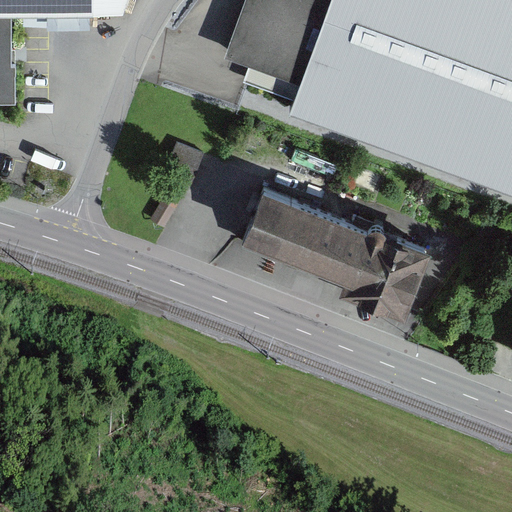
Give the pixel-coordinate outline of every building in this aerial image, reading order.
[(0,0),(0,9),(10,10),(126,8),(128,0),(0,0)] [(511,0),(243,0),(225,51),(250,60),(243,79),(291,97),(288,106),(511,186),(511,0)] [(0,9),(0,98),(16,99),(17,61),(10,60),(10,10),(0,9)] [(178,139),(165,170),(192,182),(205,151),(178,139)] [(344,279),(368,216),(267,176),(242,239),(344,279)] [(165,193),(152,214),(166,223),(179,202),(165,193)] [(405,309),(432,240),(368,216),(344,279),(341,285),(405,309)]
